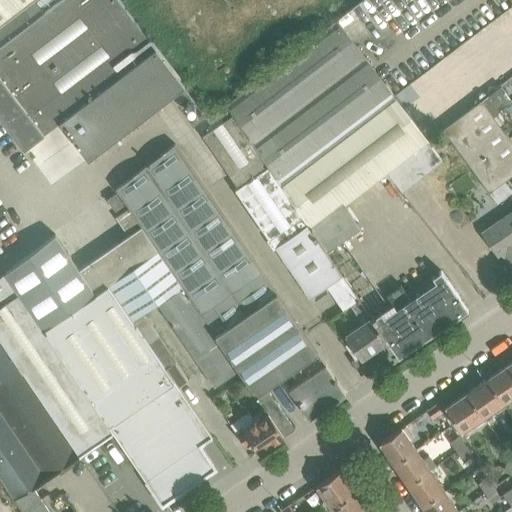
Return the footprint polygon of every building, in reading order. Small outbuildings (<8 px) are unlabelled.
[(156,47),(121,0),(30,0),(0,23),(0,116),(24,148),(59,121),(156,47)] [(0,0),(0,23),(30,0),(0,0)] [(232,114),(278,181),(393,93),(337,19),(225,104),(232,114)] [(184,85),(156,47),(59,121),(88,159),(184,85)] [(179,91),(171,97),(177,105),(185,99),(179,91)] [(393,93),(278,181),(326,251),(359,226),(342,203),(385,171),(426,141),(428,139),(393,93)] [(511,174),(511,141),(481,100),(442,129),(489,191),(511,174)] [(232,114),(202,135),(238,187),(235,189),(269,238),(266,240),(273,249),(275,248),(309,297),(311,296),(315,300),(329,290),(343,310),(350,305),(359,299),(326,251),(278,181),(232,114)] [(442,163),(426,141),(385,171),(402,193),(442,163)] [(309,418),(345,393),(345,392),(219,208),(174,143),(115,188),(141,226),(158,250),(239,369),(266,409),(284,435),(294,428),(266,387),(299,364),(302,369),(303,370),(307,376),(288,388),(309,418)] [(502,250),(511,268),(511,212),(483,232),(498,253),(502,250)] [(55,234),(4,273),(43,330),(110,284),(158,250),(141,226),(79,269),(55,234)] [(179,386),(189,379),(142,311),(157,301),(214,386),(239,369),(158,250),(110,284),(179,386)] [(392,302),(371,317),(387,340),(398,357),(400,356),(399,355),(465,310),(466,311),(468,309),(440,270),(406,293),(400,284),(386,293),(392,302)] [(112,431),(43,330),(4,273),(0,275),(0,337),(80,454),(112,431)] [(178,386),(179,386),(110,284),(43,330),(112,431),(162,504),(215,468),(199,444),(211,436),(211,437),(212,436),(178,386)] [(363,323),(345,335),(349,342),(345,345),(355,358),(359,355),(361,358),(387,340),(371,317),(359,299),(350,305),(359,319),(363,316),(366,321),(363,323)] [(0,479),(14,499),(32,486),(80,454),(0,337),(0,479)] [(355,358),(352,361),(361,374),(369,368),(361,358),(359,355),(355,358)] [(511,371),(507,364),(487,379),(503,403),(511,397),(511,371)] [(503,403),(487,379),(466,393),(483,417),(503,403)] [(483,417),(466,393),(445,407),(462,432),(483,417)] [(442,412),(442,411),(436,403),(427,410),(432,418),(442,412)] [(236,433),(245,446),(252,442),(259,452),(284,435),(266,409),(255,416),(250,410),(237,419),(243,428),(236,433)] [(380,442),(394,463),(416,448),(401,427),(380,442)] [(450,441),(457,451),(465,445),(458,435),(450,441)] [(472,455),(465,445),(457,451),(463,461),(472,455)] [(416,448),(394,463),(408,484),(430,469),(416,448)] [(501,471),(510,475),(511,471),(511,457),(509,456),(501,471)] [(340,469),(316,485),(331,507),(355,491),(340,469)] [(422,505),(444,490),(430,469),(408,484),(422,505)] [(478,482),(485,492),(493,487),(486,477),(478,482)] [(14,499),(22,511),(49,511),(32,486),(14,499)] [(500,496),(493,487),(485,492),(491,502),(500,496)] [(422,505),(427,511),(455,511),(458,510),(444,490),(422,505)] [(369,511),(355,491),(331,507),(334,511),(368,511),(376,507),(375,506),(369,511)]
